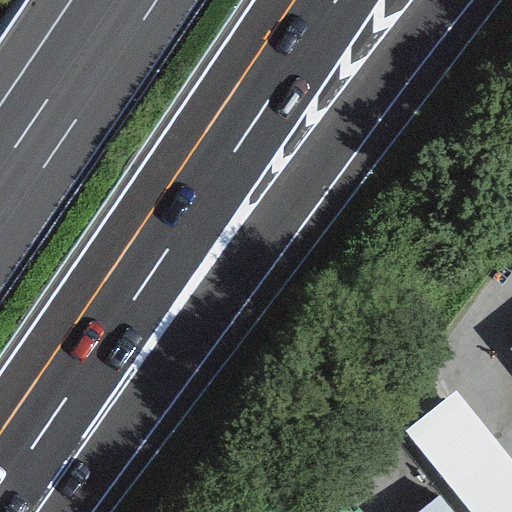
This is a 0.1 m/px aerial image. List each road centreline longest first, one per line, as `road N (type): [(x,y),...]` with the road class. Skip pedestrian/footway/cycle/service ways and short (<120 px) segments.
road 1 (motorway): [(51,511),(449,0)]
road 2 (motorway): [(0,466),(317,0)]
road 3 (motorway): [(131,0),(0,193)]
